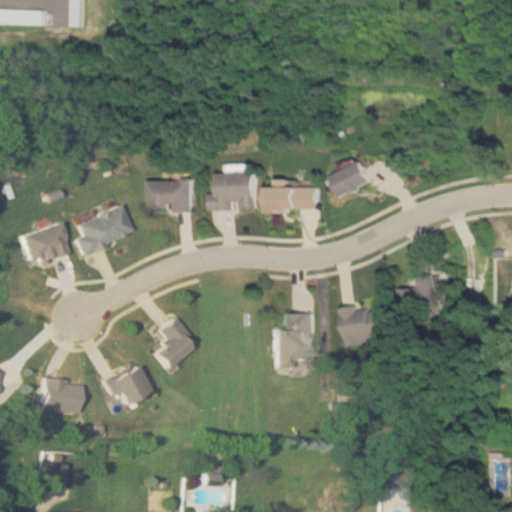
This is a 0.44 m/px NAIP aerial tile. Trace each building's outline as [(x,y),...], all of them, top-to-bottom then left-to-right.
[(333,171),(341,194),(373,184),(365,160),(333,171)] [(219,171),(219,193),(212,193),(212,209),(237,208),(237,200),(245,200),(245,208),(259,207),(258,169),(230,169),(230,171),(219,171)] [(150,178),(150,210),(194,210),(194,178),(150,178)] [(322,209),(322,184),(269,184),(269,209),(322,209)] [(127,231),(116,204),(73,222),(78,235),(72,238),(78,252),(127,231)] [(64,251),(54,221),(16,234),(26,263),(64,251)] [(440,308),(435,273),(417,276),(419,286),(399,289),(403,313),(440,308)] [(383,342),(380,308),(359,310),(358,305),(342,307),(346,346),(383,342)] [(272,328),(272,368),(289,368),(289,358),(308,358),(308,331),(314,331),(314,312),(289,312),(289,328),(272,328)] [(187,334),(170,316),(155,329),(164,339),(150,351),(165,368),(189,347),(182,339),(187,334)] [(102,380),(116,405),(146,389),(132,363),(102,380)] [(39,409),(77,411),(78,380),(40,378),(39,409)] [(62,488),(62,462),(40,462),(40,488),(62,488)] [(381,487),(405,487),(405,464),(381,464),(381,487)]
